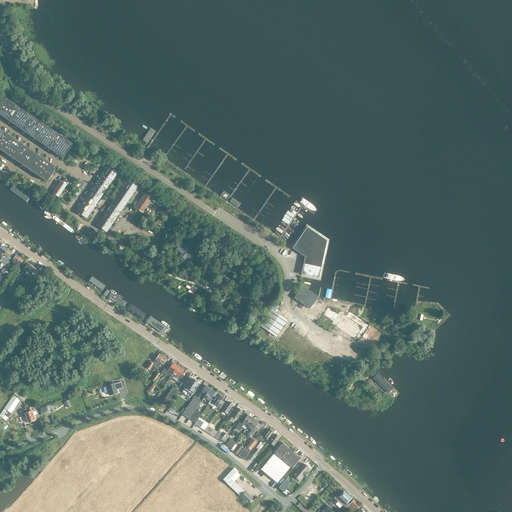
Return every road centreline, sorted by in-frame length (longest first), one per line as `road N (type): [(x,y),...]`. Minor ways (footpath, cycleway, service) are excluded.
road 1 (unclassified): [(366,361),(287,307),(286,271),(271,251),(23,83),(0,26)]
road 2 (tertiary): [(324,462),(0,232)]
road 3 (unclassified): [(324,462),(282,500),(188,427),(133,407),(0,452)]
